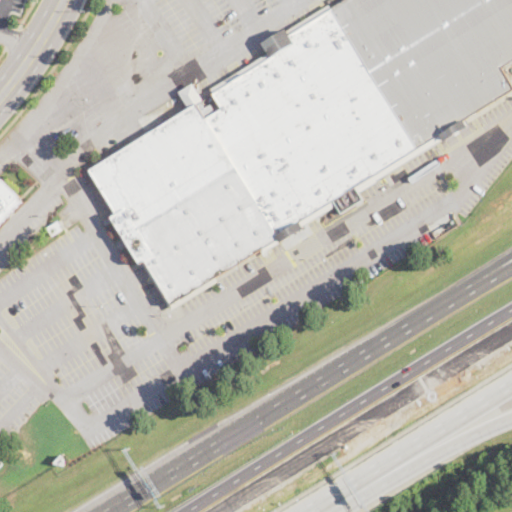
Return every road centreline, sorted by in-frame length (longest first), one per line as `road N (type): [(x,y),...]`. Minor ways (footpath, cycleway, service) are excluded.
road 1 (motorway): [(511,307),(183,511)]
road 2 (motorway): [(372,352),(113,511)]
road 3 (motorway): [(511,266),(372,352)]
road 4 (motorway): [(389,462),(511,381)]
road 5 (motorway): [(389,462),(511,416)]
